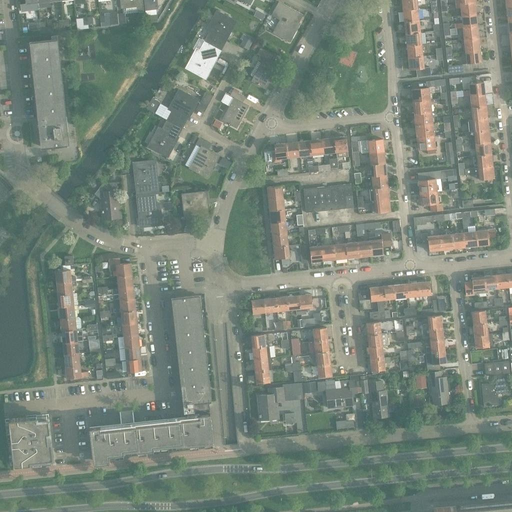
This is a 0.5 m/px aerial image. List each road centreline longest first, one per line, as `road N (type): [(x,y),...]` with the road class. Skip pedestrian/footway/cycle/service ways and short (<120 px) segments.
road 1 (secondary): [(511,447),(170,473),(0,495)]
road 2 (secondary): [(47,511),(173,507),(511,468)]
road 3 (residential): [(148,246),(162,392),(65,402)]
road 4 (residential): [(246,448),(469,428)]
road 5 (residential): [(329,276),(339,361),(358,359),(349,273)]
road 6 (residential): [(511,168),(493,0)]
road 7 (residential): [(469,428),(450,262)]
road 8 (residential): [(246,448),(230,285)]
road 9 (residential): [(408,267),(394,117)]
road 10 (residential): [(263,130),(334,0)]
road 11 (residential): [(18,132),(5,0)]
road 12 (residential): [(263,130),(394,117)]
road 13 (residential): [(216,242),(263,130)]
